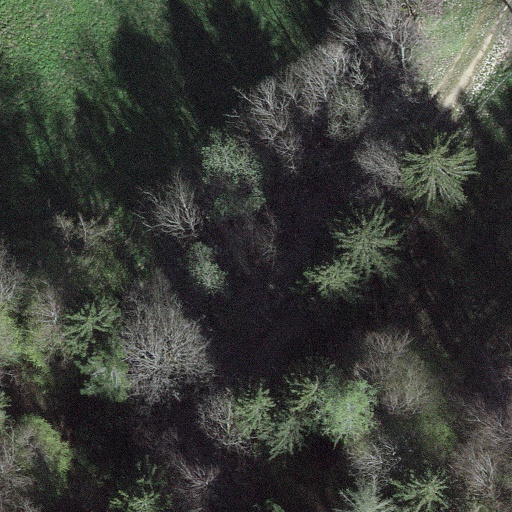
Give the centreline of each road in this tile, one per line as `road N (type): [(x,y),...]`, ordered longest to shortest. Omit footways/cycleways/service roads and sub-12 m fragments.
road 1 (track): [(188,511),(310,287),(493,0)]
road 2 (track): [(115,511),(189,430),(239,415)]
